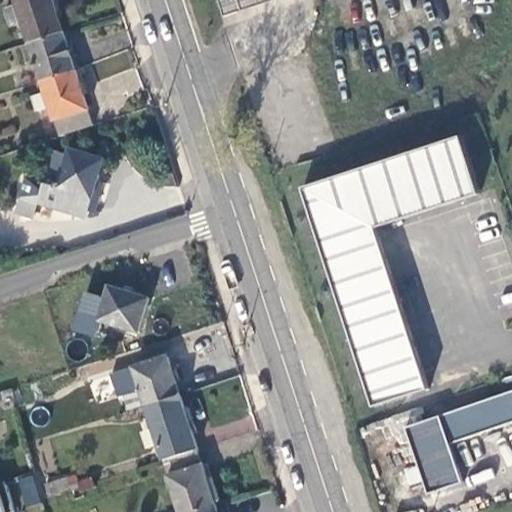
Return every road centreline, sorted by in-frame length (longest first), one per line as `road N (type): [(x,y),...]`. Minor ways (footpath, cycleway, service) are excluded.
road 1 (tertiary): [(234,214),(336,511)]
road 2 (residential): [(234,214),(0,286)]
road 3 (tertiary): [(164,0),(234,214)]
